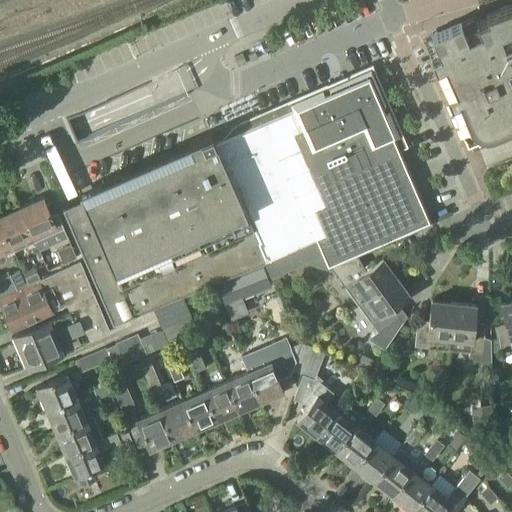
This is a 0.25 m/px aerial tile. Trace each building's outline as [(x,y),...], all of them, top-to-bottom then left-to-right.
[(511,4),(486,15),(487,19),(479,22),(478,21),(476,21),(475,20),(463,25),(461,20),(432,33),(434,38),(427,41),(433,56),(431,57),(436,67),(438,66),(449,92),(447,93),(467,139),(511,119),(511,4)] [(432,222),(368,75),(216,141),(212,133),(79,190),(83,198),(63,207),(113,322),(211,283),(211,285),(265,262),(271,276),(278,274),(309,260),(327,267),(331,266),(358,254),(432,222)] [(43,197),(21,207),(32,234),(35,239),(35,240),(35,241),(64,228),(57,213),(51,216),(43,197)] [(21,207),(0,216),(0,220),(11,247),(12,246),(14,250),(35,241),(35,240),(35,239),(32,234),(21,207)] [(0,263),(5,261),(7,256),(15,253),(14,250),(12,246),(11,247),(0,220),(0,263)] [(58,250),(63,263),(77,257),(71,244),(58,250)] [(394,274),(395,273),(383,257),(366,269),(358,254),(331,266),(356,301),(394,274)] [(16,289),(10,276),(0,280),(0,299),(13,329),(71,304),(70,301),(93,292),(81,261),(41,278),(29,284),(27,284),(16,289)] [(236,299),(242,296),(270,285),(262,266),(217,284),(231,318),(243,314),(236,299)] [(29,284),(41,278),(36,267),(23,272),(29,284)] [(16,289),(27,284),(20,269),(9,274),(10,276),(16,289)] [(384,348),(403,321),(392,306),(409,293),(395,273),(394,274),(356,301),(378,330),(368,337),(384,348)] [(278,274),(271,276),(276,287),(283,284),(282,284),(278,274)] [(29,367),(63,352),(110,332),(93,294),(93,292),(70,301),(71,304),(74,310),(15,335),(29,367)] [(177,299),(154,308),(168,343),(190,334),(177,299)] [(449,349),(454,302),(432,299),(429,320),(417,319),(415,345),(449,349)] [(500,351),(511,348),(511,300),(502,302),(506,323),(495,325),(500,351)] [(454,302),(449,349),(469,351),(469,356),(491,364),(491,342),(483,342),(485,326),(474,325),(476,304),(454,302)] [(138,333),(116,342),(123,358),(145,349),(138,333)] [(302,374),(293,399),(313,348),(299,343),(265,357),(267,362),(247,371),(260,401),(282,391),(277,379),(290,373),(292,369),(302,374)] [(80,372),(110,359),(105,348),(75,360),(80,372)] [(297,420),(316,435),(337,409),(326,401),(333,392),(320,382),(322,380),(315,375),(324,353),(313,348),(293,399),(305,403),(305,402),(309,405),(297,420)] [(191,357),(197,371),(205,367),(200,353),(191,357)] [(364,353),(360,362),(371,367),(375,358),(364,353)] [(379,357),(371,367),(383,376),(391,366),(379,357)] [(140,360),(128,365),(132,374),(143,369),(143,367),(140,360)] [(143,369),(153,390),(162,386),(152,363),(143,367),(143,369)] [(169,367),(174,380),(184,376),(178,363),(169,367)] [(237,411),(260,401),(247,371),(224,381),(237,411)] [(47,409),(78,396),(68,373),(37,386),(47,409)] [(123,413),(134,408),(122,378),(110,383),(123,413)] [(216,420),(237,411),(224,381),(202,391),(216,420)] [(357,400),(366,388),(358,382),(349,394),(357,400)] [(98,398),(112,392),(108,383),(94,388),(98,398)] [(194,430),(216,420),(202,391),(181,400),(194,430)] [(404,404),(413,411),(420,401),(411,394),(404,404)] [(87,418),(78,396),(47,409),(56,431),(87,418)] [(376,415),(385,403),(377,396),(368,409),(376,415)] [(172,439),(194,430),(181,400),(159,410),(172,439)] [(337,409),(316,435),(335,450),(356,424),(362,415),(343,401),(337,409)] [(117,405),(103,411),(107,420),(121,414),(117,405)] [(150,449),(172,439),(159,410),(137,419),(150,449)] [(66,453),(103,437),(93,415),(87,418),(56,431),(66,453)] [(335,450),(353,464),(374,438),(356,424),(335,450)] [(414,445),(423,433),(415,426),(406,438),(414,445)] [(135,450),(126,428),(103,438),(103,437),(66,453),(75,476),(77,475),(81,484),(98,477),(94,468),(106,463),(100,450),(119,443),(124,455),(135,450)] [(353,464),(373,480),(393,454),(387,449),(374,438),(353,464)] [(432,460),(444,444),(436,438),(424,453),(432,460)] [(373,480),(392,495),(412,469),(412,468),(418,461),(399,446),(393,454),(373,480)] [(483,465),(476,475),(479,478),(487,468),(483,465)] [(392,495),(410,509),(415,502),(430,483),(415,471),(412,469),(392,495)] [(498,476),(508,487),(511,483),(511,476),(506,469),(498,476)] [(415,502),(410,509),(413,511),(452,511),(464,497),(479,478),(476,475),(469,470),(454,489),(448,497),(430,483),(415,502)] [(481,492),(491,503),(499,496),(489,485),(481,492)]
